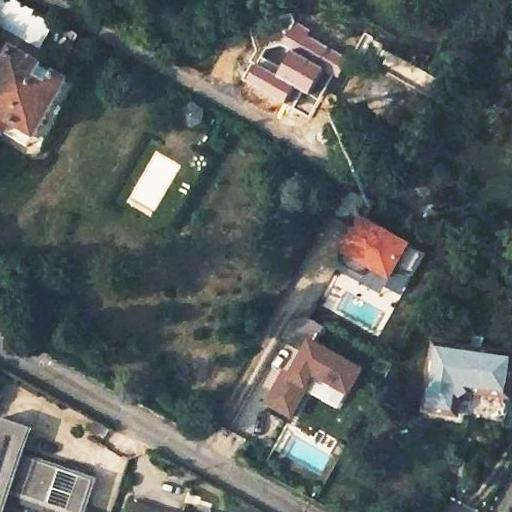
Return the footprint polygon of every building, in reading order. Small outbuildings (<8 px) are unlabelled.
[(0,0),(0,23),(44,47),(59,19),(22,0),(0,0)] [(0,69),(0,132),(5,135),(11,124),(35,138),(68,82),(12,50),(0,69)] [(71,76),(68,82),(35,138),(11,124),(5,135),(38,155),(81,82),(71,76)] [(297,112),(261,93),(256,102),(291,122),(297,112)] [(398,279),(418,240),(366,213),(346,252),(398,279)] [(268,405),(299,419),(318,376),(358,393),(372,362),(316,338),(300,375),(284,369),(268,405)] [(511,354),(434,344),(423,411),(456,416),(458,399),(470,392),(509,398),(511,376),(511,354)] [(0,418),(0,419),(0,511),(1,511),(8,492),(47,505),(59,470),(29,460),(26,468),(18,465),(21,457),(31,430),(0,418)] [(26,468),(29,460),(21,457),(18,465),(26,468)] [(79,502),(75,511),(82,511),(93,482),(79,478),(72,499),(79,502)]
